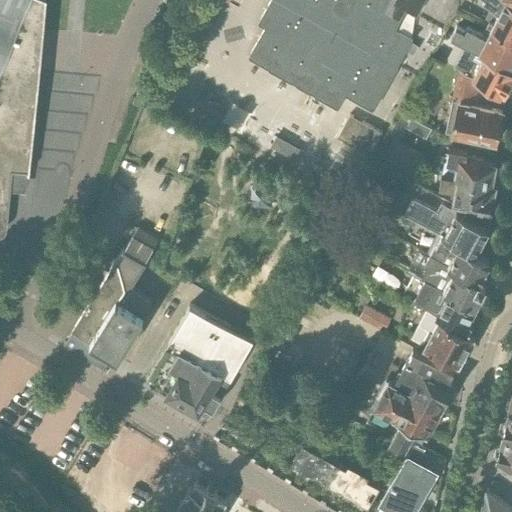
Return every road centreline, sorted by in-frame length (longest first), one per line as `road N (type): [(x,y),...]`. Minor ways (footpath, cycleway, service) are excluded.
road 1 (unclassified): [(302,511),(0,323)]
road 2 (residential): [(460,511),(494,353),(511,322)]
